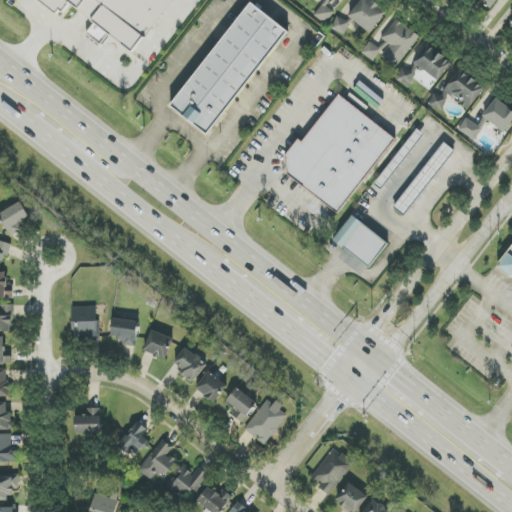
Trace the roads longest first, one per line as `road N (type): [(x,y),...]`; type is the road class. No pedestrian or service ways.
road 1 (primary): [(361,348),(0,62)]
road 2 (residential): [(303,511),(137,382),(111,373),(57,373)]
road 3 (residential): [(57,511),(51,250)]
road 4 (residential): [(511,156),(361,348)]
road 5 (residential): [(380,363),(511,191)]
road 6 (primary): [(351,380),(511,507)]
road 7 (primary): [(54,145),(214,271)]
road 8 (primary): [(214,271),(351,380)]
road 9 (primary): [(511,467),(380,363)]
road 10 (residential): [(269,484),(351,380)]
